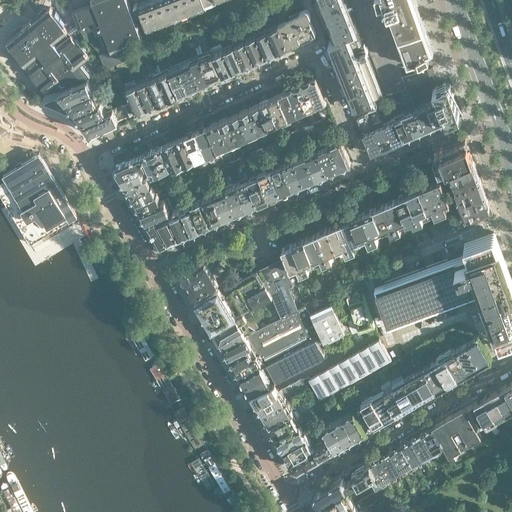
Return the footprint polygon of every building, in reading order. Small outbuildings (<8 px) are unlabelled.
[(92,73),(83,62),(89,56),(85,50),(86,49),(77,38),(75,39),(71,34),(79,28),(101,53),(99,53),(105,69),(134,55),(129,43),(143,38),(128,0),(92,0),(93,2),(72,10),(77,21),(68,29),(64,24),(65,23),(64,22),(60,17),(59,18),(50,7),(32,20),(31,18),(22,25),(24,27),(22,29),(21,29),(7,41),(11,46),(10,48),(19,59),(21,58),(24,62),(25,64),(27,62),(30,66),(28,67),(32,73),(31,74),(40,86),(42,84),(46,90),(60,79),(63,82),(73,77),(77,82),(87,77),(87,78),(91,76),(92,76),(90,74),(92,73)] [(146,23),(205,0),(152,0),(145,3),(144,1),(138,3),(134,4),(133,6),(136,13),(138,13),(141,12),(146,23)] [(360,44),(348,13),(342,0),(322,0),(326,10),(329,18),(337,37),(329,40),(355,106),(381,96),(364,54),(366,53),(367,51),(364,44),(363,43),(360,44)] [(415,0),(377,0),(378,3),(383,1),(385,8),(386,7),(388,12),(389,12),(408,64),(399,67),(402,77),(421,70),(418,61),(420,60),(430,56),(428,53),(434,51),(415,0)] [(316,33),(310,20),(310,18),(311,15),(308,9),(306,8),(289,16),(288,18),(278,23),(288,45),(300,40),(302,40),(315,35),(316,33)] [(288,45),(278,23),(267,28),(277,50),(288,45)] [(277,50),(267,28),(256,33),(266,55),(277,50)] [(266,55),(256,33),(245,38),(255,60),(266,55)] [(255,60),(245,38),(234,42),(244,64),(255,60)] [(244,64),(234,42),(223,47),(233,69),(244,64)] [(233,69),(223,47),(213,52),(222,74),(233,69)] [(222,74),(213,52),(212,50),(201,55),(212,79),(222,74)] [(212,79),(201,55),(190,59),(201,83),(212,79)] [(201,83),(190,59),(180,64),(190,88),(201,83)] [(190,88),(180,64),(169,69),(179,93),(190,88)] [(435,73),(433,66),(427,68),(429,75),(435,73)] [(179,93),(169,69),(158,74),(169,97),(179,93)] [(169,97),(158,74),(147,78),(158,102),(169,97)] [(92,89),(87,78),(87,77),(77,82),(61,89),(61,90),(60,90),(59,94),(60,94),(65,101),(92,89)] [(325,100),(315,77),(306,81),(316,104),(325,100)] [(158,102),(147,78),(137,83),(147,107),(158,102)] [(448,80),(432,87),(437,99),(447,120),(460,114),(448,80)] [(316,104),(306,81),(297,85),(307,108),(316,104)] [(147,107),(137,83),(126,88),(136,112),(147,107)] [(307,108),(297,85),(288,89),(298,112),(307,108)] [(74,111),(101,99),(102,99),(97,87),(65,101),(74,111)] [(298,112),(288,89),(279,93),(288,115),(289,116),(298,112)] [(288,115),(279,93),(269,98),(278,119),(288,115)] [(278,119),(269,98),(259,102),(268,124),(278,119)] [(106,111),(101,99),(74,111),(82,121),(106,111)] [(447,120),(437,99),(427,103),(436,125),(447,120)] [(134,111),(130,100),(121,104),(123,108),(125,114),(134,111)] [(268,124),(259,102),(249,106),(259,128),(268,124)] [(436,125),(427,103),(416,108),(425,129),(436,125)] [(259,128),(249,106),(239,111),(248,132),(259,128)] [(118,120),(118,119),(126,116),(125,114),(123,108),(117,111),(116,107),(113,108),(106,111),(82,121),(88,130),(88,131),(92,133),(93,131),(118,120)] [(425,129),(416,108),(405,112),(415,134),(425,129)] [(248,132),(239,111),(229,115),(238,137),(248,132)] [(415,134),(405,112),(401,114),(402,116),(396,119),(404,138),(404,139),(415,134)] [(369,118),(367,113),(356,117),(358,123),(369,118)] [(238,137),(229,115),(218,120),(228,141),(238,137)] [(396,119),(395,117),(390,119),(391,121),(385,124),(393,143),(404,138),(396,119)] [(335,123),(333,118),(324,122),(326,127),(335,123)] [(371,123),(369,118),(358,123),(360,128),(371,123)] [(228,141),(218,120),(207,124),(218,148),(220,154),(232,149),(228,141)] [(326,127),(324,122),(314,126),(316,130),(326,127)] [(393,143),(385,124),(384,122),(379,124),(380,126),(374,129),(382,148),(393,143)] [(374,129),(371,123),(360,128),(363,134),(374,129)] [(218,148),(207,124),(196,129),(207,153),(218,148)] [(317,131),(316,130),(314,126),(305,129),(307,134),(317,131)] [(207,153),(196,129),(185,134),(195,157),(196,158),(207,153)] [(382,148),(374,129),(363,134),(371,153),(382,148)] [(195,157),(185,134),(174,139),(184,162),(195,157)] [(351,162),(341,138),(329,143),(339,167),(351,162)] [(473,158),(465,138),(435,151),(439,161),(435,163),(439,173),(448,168),(473,158)] [(184,162),(174,139),(162,144),(171,164),(173,167),(184,162)] [(339,167),(329,143),(318,148),(328,172),(339,167)] [(171,164),(162,144),(151,149),(160,169),(171,164)] [(328,172),(318,148),(306,153),(316,177),(328,172)] [(160,169),(151,149),(140,154),(145,165),(149,174),(160,169)] [(77,215),(39,152),(19,164),(3,174),(7,180),(0,183),(0,193),(7,206),(30,243),(77,215)] [(316,177),(306,153),(294,158),(304,182),(316,177)] [(140,167),(145,165),(140,154),(116,164),(114,168),(115,168),(119,176),(140,167)] [(304,182),(294,158),(282,163),(293,187),(304,182)] [(464,173),(476,168),(473,158),(448,168),(451,176),(448,177),(447,175),(440,177),(441,178),(440,178),(442,182),(460,174),(459,173),(463,171),(464,173)] [(293,187),(282,163),(271,168),(281,192),(293,187)] [(144,176),(140,167),(119,176),(125,185),(144,177),(144,176)] [(281,192),(271,168),(259,173),(270,197),(281,192)] [(456,187),(479,177),(476,168),(464,173),(464,175),(461,176),(460,174),(442,182),(444,187),(451,184),(449,181),(453,180),(456,187)] [(270,197),(259,173),(248,178),(258,202),(270,197)] [(151,184),(147,175),(144,176),(144,177),(125,185),(130,193),(151,184)] [(471,192),(483,187),(479,177),(456,187),(455,187),(458,195),(454,196),(453,194),(448,196),(449,199),(450,201),(467,194),(466,192),(470,190),(471,192)] [(191,183),(189,178),(181,181),(184,187),(191,183)] [(258,202),(248,178),(236,183),(246,207),(258,202)] [(444,187),(442,182),(440,178),(418,187),(427,208),(430,216),(453,207),(452,205),(450,201),(449,199),(448,196),(444,187)] [(156,192),(152,183),(151,184),(130,193),(135,202),(156,192)] [(246,207),(236,183),(225,188),(235,212),(239,210),(243,209),(246,207)] [(427,208),(418,187),(407,192),(419,221),(423,219),(420,211),(427,208)] [(474,202),(486,196),(483,187),(471,192),(471,194),(468,195),(467,194),(450,201),(452,205),(457,203),(456,201),(459,199),(462,206),(470,203),(470,201),(473,200),(474,202)] [(235,212),(225,188),(213,193),(223,217),(235,212)] [(191,202),(185,189),(181,191),(187,204),(191,202)] [(140,210),(161,200),(157,192),(156,192),(135,202),(140,210)] [(419,221),(407,192),(395,197),(405,218),(408,225),(419,221)] [(213,193),(202,198),(212,222),(223,217),(213,193)] [(466,216),(491,206),(486,196),(474,202),(475,203),(471,205),(470,203),(462,206),(466,216)] [(212,222),(202,198),(202,197),(201,197),(191,202),(201,227),(212,222)] [(405,218),(395,197),(384,202),(396,230),(401,228),(398,221),(405,218)] [(171,211),(165,198),(161,200),(140,210),(147,221),(146,221),(147,221),(156,217),(162,214),(171,211)] [(191,202),(187,204),(185,204),(187,208),(181,210),(190,231),(201,227),(191,202)] [(396,230),(384,202),(373,207),(382,228),(388,225),(391,232),(396,230)] [(382,228),(373,207),(373,206),(362,211),(374,240),(379,238),(376,230),(382,228)] [(458,219),(461,228),(478,221),(494,214),(491,206),(466,216),(458,219)] [(190,231),(181,210),(180,207),(173,210),(175,213),(169,216),(179,236),(190,231)] [(430,216),(427,208),(420,211),(423,219),(430,216)] [(374,240),(362,211),(351,216),(360,237),(366,235),(369,242),(374,240)] [(179,236),(169,216),(164,218),(162,214),(156,217),(168,241),(179,236)] [(360,237),(351,216),(339,221),(351,250),(356,248),(353,240),(360,237)] [(168,241),(156,217),(147,221),(160,244),(168,241)] [(351,250),(339,221),(328,226),(337,247),(343,245),(346,252),(351,250)] [(337,247),(328,226),(316,231),(329,260),(334,257),(330,250),(337,247)] [(510,273),(499,241),(495,230),(482,234),(465,240),(467,246),(461,248),(454,250),(456,256),(375,285),(377,288),(388,319),(389,323),(470,294),(472,296),(479,309),(484,320),(492,317),(496,327),(499,336),(500,339),(511,335),(511,277),(510,273)] [(329,260),(316,231),(305,236),(314,257),(317,265),(329,260)] [(314,257),(305,236),(293,241),(306,270),(311,267),(307,260),(314,257)] [(306,270),(293,241),(281,246),(285,255),(291,267),(297,264),(301,272),(306,270)] [(306,304),(291,267),(285,255),(267,264),(265,259),(233,274),(235,279),(224,284),(226,288),(230,295),(225,298),(221,291),(218,287),(212,291),(210,288),(219,282),(218,282),(224,279),(211,257),(205,260),(190,269),(186,268),(183,264),(178,267),(181,271),(180,271),(179,275),(183,281),(187,282),(188,281),(190,285),(189,286),(188,290),(191,295),(195,296),(197,299),(195,301),(205,319),(234,302),(237,307),(241,313),(243,312),(272,294),(274,298),(257,308),(261,314),(262,314),(267,324),(280,317),(271,303),(275,301),(282,316),(306,304)] [(376,324),(364,289),(348,294),(360,329),(376,324)] [(345,330),(332,301),(310,311),(321,335),(324,340),(345,330)] [(236,317),(232,310),(237,307),(234,302),(205,319),(212,330),(212,331),(236,317)] [(321,335),(310,311),(307,304),(306,304),(282,316),(280,317),(267,324),(256,329),(242,336),(243,337),(223,347),(229,357),(248,348),(253,346),(258,353),(263,350),(265,354),(268,359),(269,362),(316,337),(321,335)] [(219,342),(249,325),(252,327),(255,326),(250,317),(249,317),(248,317),(247,316),(246,316),(243,312),(241,313),(236,317),(212,331),(219,342)] [(243,337),(242,336),(256,329),(252,327),(249,325),(219,342),(223,347),(243,337)] [(138,326),(129,331),(147,361),(156,356),(138,326)] [(449,336),(458,331),(455,326),(446,331),(449,336)] [(438,342),(448,337),(445,332),(435,337),(438,342)] [(488,355),(477,335),(472,337),(474,339),(467,343),(479,364),(490,357),(488,355)] [(353,381),(392,358),(393,358),(380,336),(341,358),(353,381)] [(273,381),(322,357),(325,353),(317,340),(316,338),(316,337),(269,362),(267,363),(270,370),(265,372),(262,366),(261,363),(240,376),(250,393),(255,401),(262,413),(285,400),(287,399),(287,398),(295,394),(306,388),(301,380),(300,378),(278,389),(276,387),(273,381)] [(428,348),(437,343),(434,338),(425,343),(428,348)] [(479,364),(467,343),(460,347),(459,345),(455,347),(468,370),(479,364)] [(269,362),(268,359),(264,360),(264,359),(261,360),(260,356),(265,354),(263,350),(258,353),(253,346),(248,348),(229,357),(240,376),(261,363),(262,366),(267,363),(269,362)] [(468,370),(455,347),(452,349),(451,347),(444,352),(458,376),(468,370)] [(458,376),(444,352),(437,356),(438,357),(434,359),(447,382),(458,376)] [(396,365),(407,359),(404,355),(394,361),(396,365)] [(353,381),(341,358),(309,377),(321,399),(353,381)] [(447,382),(434,359),(430,361),(431,364),(425,367),(437,388),(447,382)] [(386,371),(396,365),(394,361),(383,367),(386,371)] [(160,363),(150,369),(171,404),(181,398),(160,363)] [(376,377),(386,371),(383,367),(373,373),(376,377)] [(437,388),(425,367),(414,373),(426,394),(437,388)] [(365,383),(376,377),(373,373),(363,379),(365,383)] [(426,394),(414,373),(404,379),(416,400),(426,394)] [(355,389),(365,383),(363,379),(352,385),(355,389)] [(416,400),(404,379),(394,385),(406,406),(416,400)] [(511,406),(511,398),(504,384),(494,390),(506,411),(511,406)] [(406,406),(394,385),(383,391),(395,412),(406,406)] [(347,397),(343,390),(333,396),(337,403),(347,397)] [(506,411),(494,390),(484,395),(484,396),(496,416),(498,420),(508,414),(506,411)] [(395,412),(383,391),(373,397),(385,418),(395,412)] [(496,416),(484,396),(474,402),(486,422),(496,416)] [(385,418),(373,397),(362,403),(375,424),(385,418)] [(317,405),(313,398),(309,401),(312,407),(317,405)] [(269,424),(294,410),(293,409),(291,405),(288,407),(285,400),(262,413),(269,424),(268,424),(269,424)] [(322,402),(317,405),(312,407),(316,413),(326,408),(322,402)] [(375,424),(362,403),(362,402),(360,403),(361,406),(354,410),(366,429),(375,424)] [(478,431),(476,427),(486,422),(474,402),(432,425),(433,425),(444,445),(445,447),(449,454),(481,435),(478,431)] [(184,406),(174,412),(194,447),(204,442),(184,406)] [(298,424),(298,423),(295,418),(300,415),(296,408),(293,409),(294,410),(269,424),(269,425),(271,428),(273,432),(274,432),(276,436),(276,437),(298,424)] [(366,429),(354,410),(353,408),(343,413),(355,435),(366,429)] [(355,435),(343,413),(333,419),(345,441),(355,435)] [(345,441),(333,419),(322,425),(328,435),(335,447),(345,441)] [(283,447),(307,433),(305,429),(303,429),(299,423),(298,423),(298,424),(276,437),(283,447)] [(328,435),(322,425),(322,424),(319,426),(325,437),(328,435)] [(444,445),(433,425),(422,431),(433,451),(435,453),(439,451),(437,448),(444,445)] [(433,451),(422,431),(411,437),(423,457),(424,459),(428,457),(427,454),(433,451)] [(289,459),(312,445),(309,439),(310,438),(307,433),(283,447),(289,459)] [(328,435),(325,437),(313,444),(320,456),(335,447),(328,435)] [(423,457),(411,437),(401,443),(412,463),(414,465),(418,463),(417,460),(423,457)] [(412,463),(401,443),(391,449),(402,468),(404,471),(408,468),(406,466),(412,463)] [(298,468),(320,456),(313,444),(312,445),(289,459),(295,468),(298,468)] [(402,468),(391,449),(380,455),(392,475),(393,477),(397,475),(396,472),(402,468)] [(202,455),(202,456),(231,505),(239,500),(210,451),(209,451),(208,450),(207,450),(206,450),(205,450),(204,450),(203,451),(202,452),(202,453),(201,454),(201,455),(202,455)] [(392,475),(380,455),(370,461),(376,472),(377,473),(383,483),(387,480),(386,478),(392,475)] [(195,459),(195,464),(207,483),(213,487),(215,486),(214,480),(202,460),(198,457),(195,459)] [(376,472),(370,461),(352,472),(355,477),(357,481),(358,482),(376,472)] [(12,471),(6,474),(7,479),(23,511),(34,511),(15,475),(12,471)] [(338,511),(384,485),(383,483),(377,473),(354,487),(355,488),(349,492),(346,488),(319,504),(323,511),(338,511)] [(319,504),(346,488),(357,481),(355,477),(346,482),(343,477),(315,493),(314,496),(319,504)] [(2,489),(2,490),(13,511),(21,511),(9,486),(9,485),(8,484),(7,484),(6,483),(5,483),(4,482),(2,482),(2,483),(2,485),(2,486),(2,487),(2,489)] [(363,511),(361,508),(388,492),(384,485),(338,511),(363,511)]
